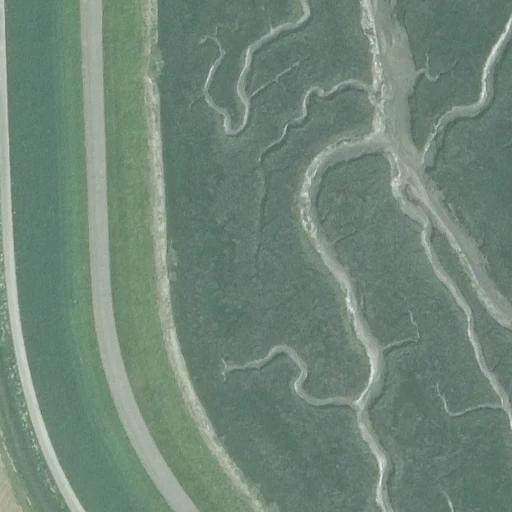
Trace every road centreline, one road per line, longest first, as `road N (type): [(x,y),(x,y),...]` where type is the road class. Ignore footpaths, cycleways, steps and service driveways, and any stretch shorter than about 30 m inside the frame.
road 1 (unclassified): [(187,511),(118,377),(107,0)]
road 2 (unclassified): [(79,511),(58,474),(17,309),(8,0)]
